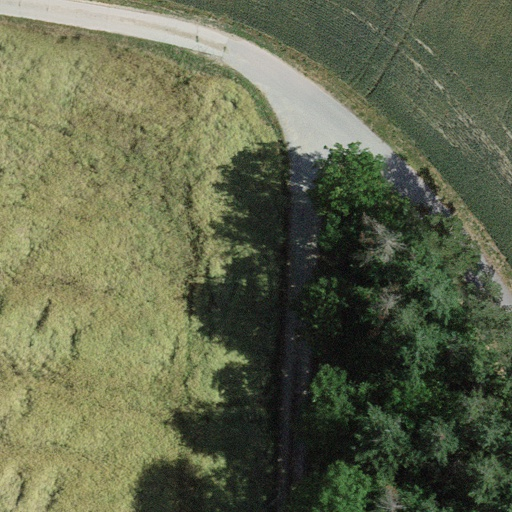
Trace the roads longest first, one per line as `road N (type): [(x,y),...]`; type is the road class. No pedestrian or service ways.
road 1 (track): [(305,96),(288,511)]
road 2 (track): [(0,3),(132,25),(219,50),(305,96)]
road 3 (track): [(305,96),(504,304),(511,332)]
